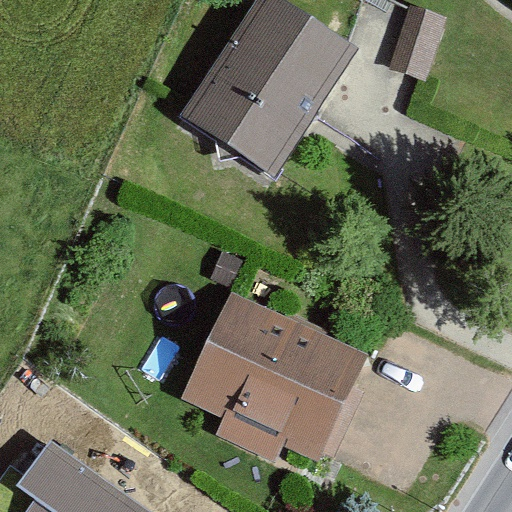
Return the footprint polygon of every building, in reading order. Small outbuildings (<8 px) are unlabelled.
[(259,179),(340,49),(261,0),(239,0),(164,120),(259,179)] [(511,0),(499,0),(511,10),(511,0)] [(440,24),(400,9),(380,70),(422,87),(440,24)] [(348,357),(219,293),(169,394),(298,457),(348,357)] [(134,511),(50,452),(16,499),(33,511),(134,511)]
